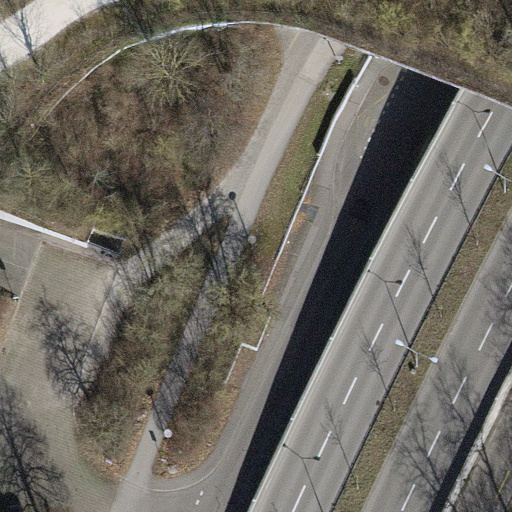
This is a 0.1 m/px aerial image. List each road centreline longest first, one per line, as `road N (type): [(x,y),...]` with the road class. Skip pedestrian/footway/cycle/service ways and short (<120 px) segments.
road 1 (trunk): [(142,511),(186,378),(344,0)]
road 2 (trunk): [(253,0),(240,84),(123,376),(79,511)]
road 3 (primary): [(511,74),(295,511)]
road 4 (primary): [(404,511),(511,289)]
